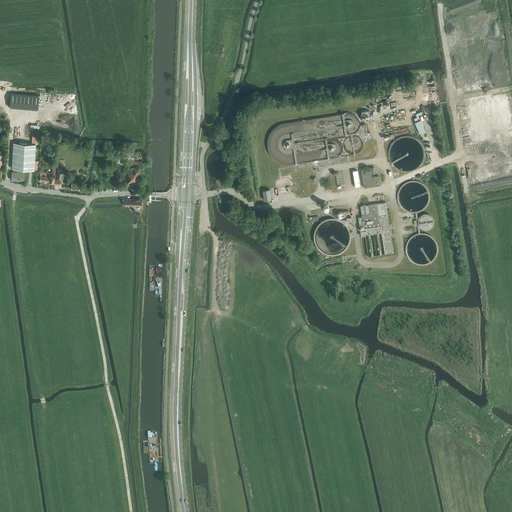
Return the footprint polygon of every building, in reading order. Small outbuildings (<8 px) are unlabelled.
[(38,110),(39,95),(11,93),(10,108),(38,110)] [(369,114),(369,110),(361,112),(363,120),(370,119),(370,117),(372,117),(372,114),(369,114)] [(371,138),(370,132),(367,133),(366,124),(360,125),(360,126),(359,128),(358,130),(356,131),(355,132),(354,133),(354,134),(357,134),(358,135),(360,136),(361,137),(362,139),(364,139),(364,141),(367,140),(366,138),(371,138)] [(12,179),(11,180),(14,180),(23,181),(23,180),(24,173),(21,172),(21,169),(34,170),(34,169),(39,169),(39,161),(35,160),(36,144),(24,143),(14,142),(12,169),(14,169),(13,172),(12,172),(12,179)] [(125,186),(140,185),(139,167),(141,167),(140,151),(127,152),(128,168),(123,168),(125,186)] [(123,156),(113,157),(113,165),(123,164),(123,156)] [(372,177),(371,174),(374,174),(373,168),(361,170),(364,188),(381,185),(379,176),(372,177)] [(49,183),(50,180),(50,173),(41,172),(40,181),(49,183)] [(262,190),(264,199),(271,198),(270,188),(262,190)] [(134,199),(132,199),(125,199),(125,206),(132,206),(132,205),(134,205),(134,206),(137,206),(137,207),(138,209),(139,209),(141,206),(142,206),(142,205),(143,203),(142,202),(142,199),(134,199)] [(389,224),(386,202),(360,206),(362,217),(359,218),(362,235),(365,234),(368,257),(393,253),(390,230),(391,230),(390,224),(389,224)] [(434,219),(434,217),(433,216),(433,215),(432,213),(431,213),(429,212),(428,211),(426,211),(425,212),(424,212),(423,213),(421,214),(420,215),(420,216),(419,218),(419,219),(419,220),(420,222),(420,223),(422,224),(424,226),(425,226),(427,226),(428,226),(429,226),(430,225),(432,224),(433,223),(433,222),(434,220),(434,219)]
